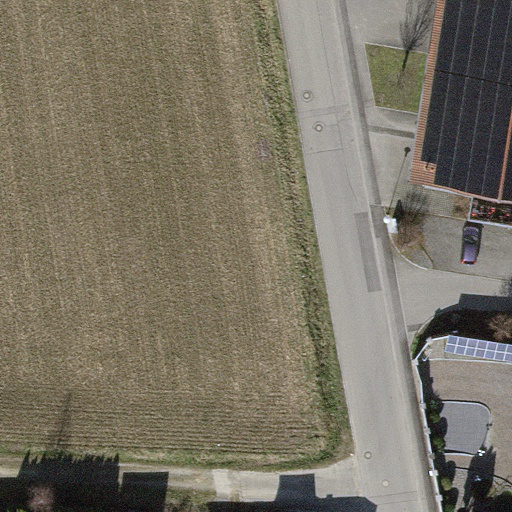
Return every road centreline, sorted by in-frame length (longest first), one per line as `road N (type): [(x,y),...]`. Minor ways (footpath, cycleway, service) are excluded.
road 1 (residential): [(391,511),(297,0)]
road 2 (track): [(387,489),(0,463)]
